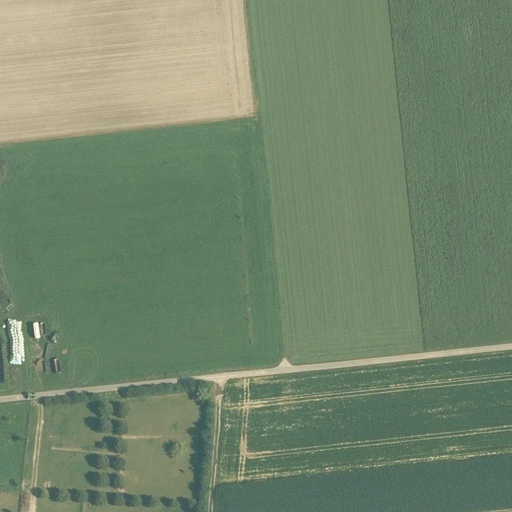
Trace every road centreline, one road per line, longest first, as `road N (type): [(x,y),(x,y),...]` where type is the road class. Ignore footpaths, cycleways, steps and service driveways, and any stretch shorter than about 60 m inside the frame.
road 1 (track): [(511,347),(0,403)]
road 2 (track): [(286,370),(248,0)]
road 3 (track): [(210,511),(223,377)]
